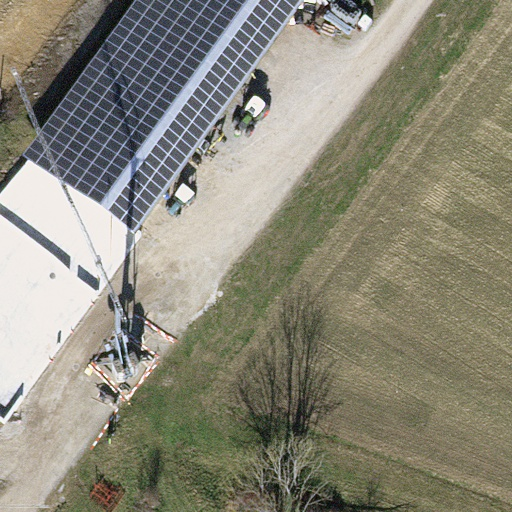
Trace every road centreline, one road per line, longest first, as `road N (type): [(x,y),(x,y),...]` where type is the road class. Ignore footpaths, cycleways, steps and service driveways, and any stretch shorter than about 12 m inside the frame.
road 1 (unclassified): [(409,0),(211,275)]
road 2 (track): [(21,511),(96,408),(163,340),(211,275)]
